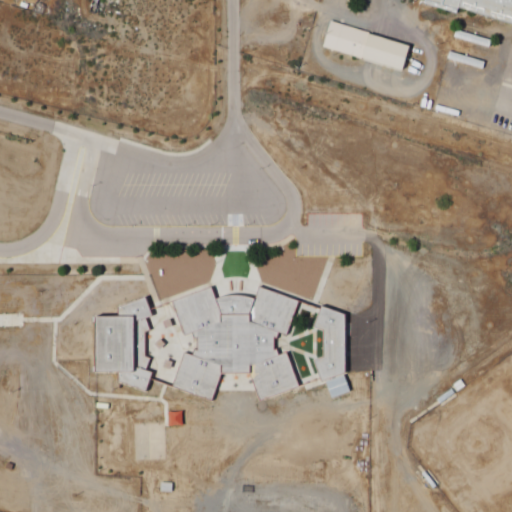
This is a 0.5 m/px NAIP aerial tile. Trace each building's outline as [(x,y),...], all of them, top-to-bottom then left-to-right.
[(511,0),(511,21),(461,6),(459,13),(425,2),(425,0),(511,0)] [(332,20),(413,45),(406,69),(324,45),(332,20)] [(456,29),(491,39),(488,47),(454,36),(456,29)] [(450,50),(485,61),(483,68),(448,58),(450,50)] [(112,379),(139,389),(144,376),(204,398),(214,370),(243,371),(253,397),(292,383),(279,349),(271,352),(269,346),(267,347),(267,334),(270,335),(272,329),(280,332),(284,320),(292,298),(253,284),(249,295),(245,294),(233,292),(221,293),(212,295),(209,296),(204,284),(144,307),(139,294),(112,303),(112,313),(92,313),(91,367),(112,368),(112,379)] [(340,313),(340,371),(315,380),(309,359),(318,356),(318,329),(309,324),(316,304),(340,313)] [(342,389),(323,396),(318,380),(336,373),(342,389)] [(167,412),(167,426),(182,425),(181,411),(167,412)] [(170,491),(170,482),(160,482),(160,491),(170,491)]
